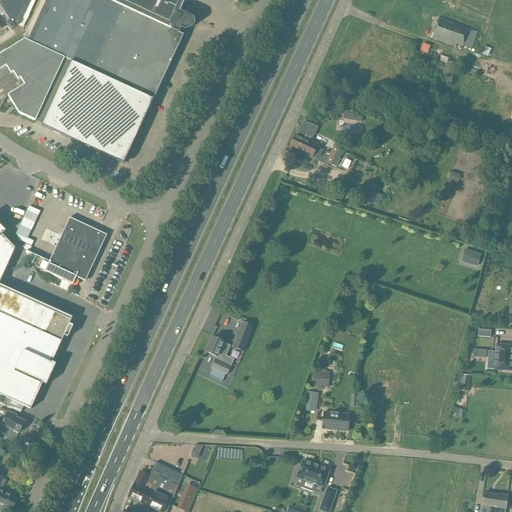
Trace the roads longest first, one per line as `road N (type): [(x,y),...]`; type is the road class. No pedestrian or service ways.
road 1 (primary): [(302,0),(66,511)]
road 2 (primary): [(91,511),(326,0)]
road 3 (unclassified): [(147,431),(345,0)]
road 4 (unclassified): [(511,465),(147,431)]
road 5 (unclassified): [(25,511),(161,218)]
road 6 (unclassified): [(161,218),(262,0)]
road 7 (unclassified): [(161,218),(0,138)]
